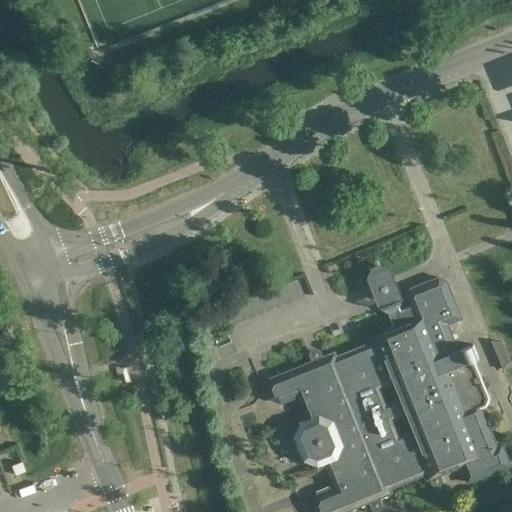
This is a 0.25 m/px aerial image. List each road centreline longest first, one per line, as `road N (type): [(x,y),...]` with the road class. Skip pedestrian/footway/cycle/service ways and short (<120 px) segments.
road 1 (tertiary): [(215,199),(349,109),(511,43)]
road 2 (tertiary): [(60,282),(180,230),(215,199)]
road 3 (tertiary): [(215,199),(51,254)]
road 4 (tertiary): [(25,281),(84,410)]
road 5 (tertiary): [(84,410),(60,282)]
